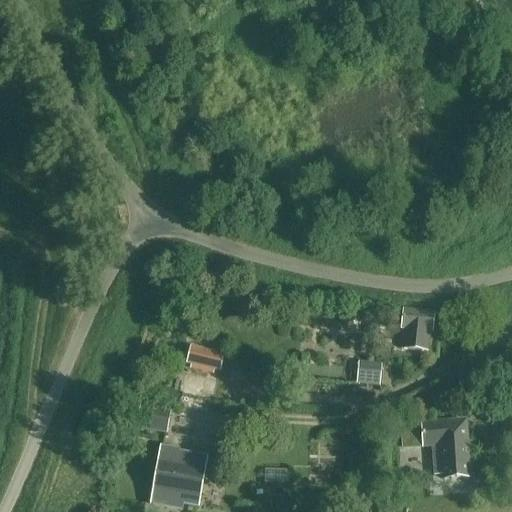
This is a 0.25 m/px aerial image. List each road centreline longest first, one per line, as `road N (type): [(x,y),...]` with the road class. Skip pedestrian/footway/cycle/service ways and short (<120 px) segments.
road 1 (unclassified): [(146,221),(261,258),(399,285),(511,272)]
road 2 (unclassified): [(3,511),(101,287),(146,221)]
road 3 (residential): [(240,382),(258,397),(366,398),(511,331)]
road 4 (unclassified): [(146,221),(16,0)]
